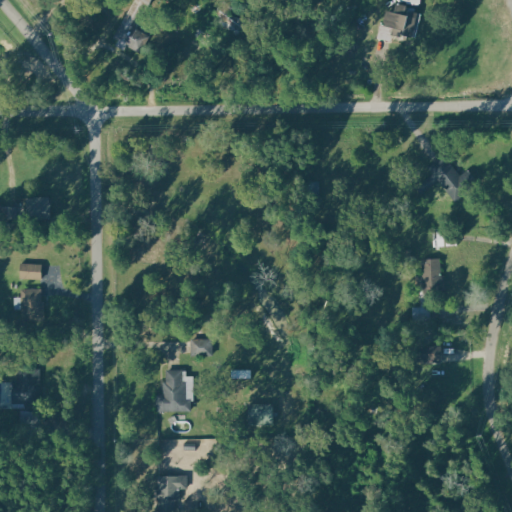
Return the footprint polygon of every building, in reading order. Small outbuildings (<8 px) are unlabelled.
[(383,26),(404,31),(403,35),(413,37),(418,14),(405,11),(406,6),(398,4),(397,11),(387,8),(383,26)] [(444,154),(461,176),(468,170),(479,185),(455,203),(427,167),(444,154)] [(50,198),(27,198),(26,218),(49,218),(50,198)] [(434,246),(459,245),(458,231),(434,232),(434,246)] [(423,259),(426,293),(448,292),(446,274),(441,274),(440,258),(423,259)] [(43,264),(42,280),(21,278),(22,262),(43,264)] [(21,288),(21,325),(46,325),(46,302),(43,302),(43,288),(21,288)] [(430,305),(431,319),(414,320),(413,306),(430,305)] [(191,338),(214,338),(214,355),(191,355),(191,338)] [(442,345),(442,363),(414,362),(415,345),(442,345)] [(39,370),(40,408),(27,409),(26,402),(16,403),(15,381),(20,381),(20,370),(39,370)] [(166,370),(182,370),(182,382),(187,382),(187,398),(192,398),(192,410),(156,410),(156,393),(163,393),(163,381),(166,381),(166,370)] [(250,404),(250,424),(275,424),(275,404),(250,404)] [(159,510),(159,476),(188,475),(188,488),(180,488),(180,509),(159,510)]
